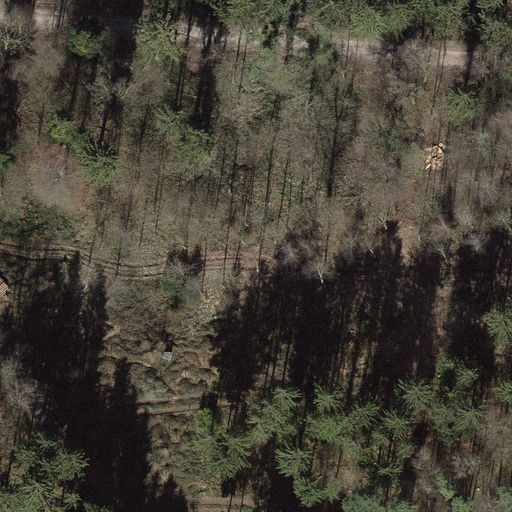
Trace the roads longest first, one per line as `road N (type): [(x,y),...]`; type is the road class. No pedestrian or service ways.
road 1 (track): [(511,64),(0,11)]
road 2 (track): [(121,511),(0,363)]
